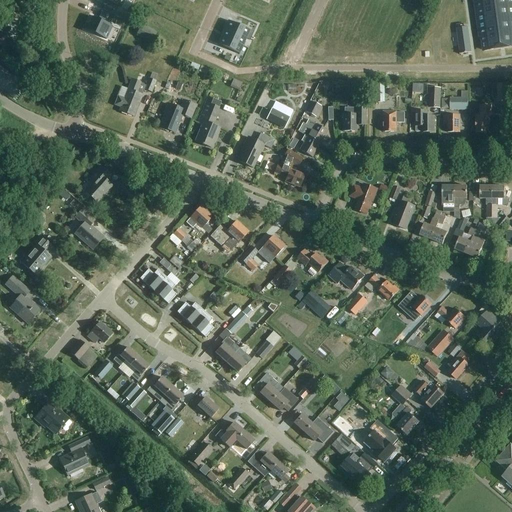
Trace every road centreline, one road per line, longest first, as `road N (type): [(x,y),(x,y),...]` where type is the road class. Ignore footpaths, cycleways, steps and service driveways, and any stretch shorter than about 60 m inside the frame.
road 1 (residential): [(363,511),(206,373),(101,298)]
road 2 (residential): [(511,68),(290,68),(322,0)]
road 3 (residential): [(41,500),(8,430),(7,409),(101,298)]
road 4 (residential): [(315,225),(349,162),(511,161)]
road 5 (residential): [(511,335),(489,378),(373,511)]
road 6 (tertiary): [(511,296),(315,225)]
road 7 (secondary): [(401,511),(511,383)]
road 8 (residential): [(101,298),(198,178)]
road 9 (unclassified): [(75,122),(4,0)]
road 10 (tertiary): [(198,178),(71,133)]
road 11 (residential): [(75,122),(84,96),(62,43),(64,0)]
road 12 (tertiary): [(315,225),(198,178)]
